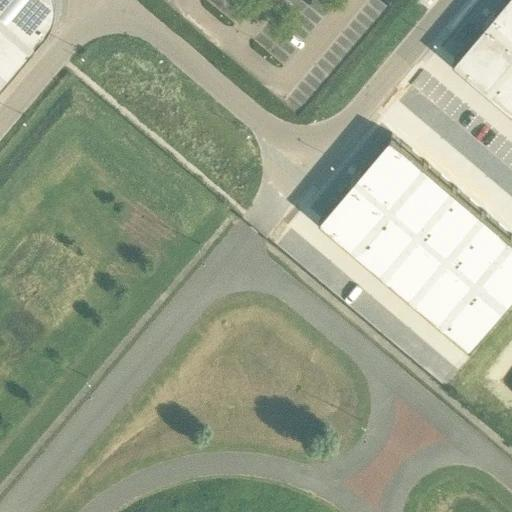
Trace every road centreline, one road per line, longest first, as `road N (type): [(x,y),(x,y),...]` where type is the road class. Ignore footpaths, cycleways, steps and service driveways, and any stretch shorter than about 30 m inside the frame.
road 1 (unclassified): [(106,0),(311,166)]
road 2 (unclassified): [(311,166),(454,0)]
road 3 (unclassified): [(0,118),(99,0)]
